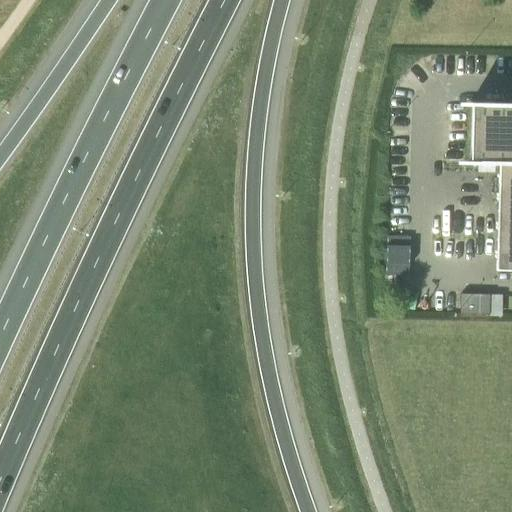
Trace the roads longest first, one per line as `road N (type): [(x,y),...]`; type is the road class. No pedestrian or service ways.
road 1 (motorway): [(0,487),(137,172),(223,0)]
road 2 (motorway): [(308,511),(267,375),(253,268),(254,145),(283,0)]
road 3 (motorway): [(167,0),(0,340)]
road 4 (motorway): [(106,0),(0,157)]
